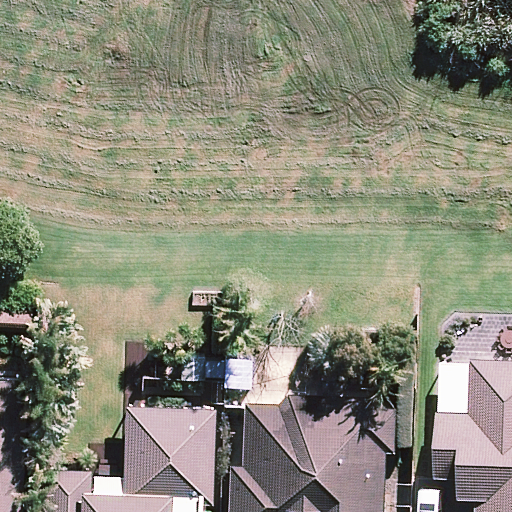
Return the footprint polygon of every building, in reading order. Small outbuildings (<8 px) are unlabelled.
[(310,389),(310,344),(282,344),(282,350),(265,350),(264,389),(310,389)] [(511,511),(511,367),(480,366),(478,421),(446,419),(443,486),(466,487),(465,508),(486,509),(485,511),(511,511)] [(0,511),(28,511),(32,386),(0,385),(0,511)] [(386,511),(389,458),(400,458),(402,414),(388,413),(380,403),(293,399),(282,408),(251,407),(248,470),(236,469),(234,511),(386,511)] [(205,511),(206,509),(217,510),(219,413),(129,411),(127,500),(96,499),(96,476),(54,475),(52,511),(205,511)]
